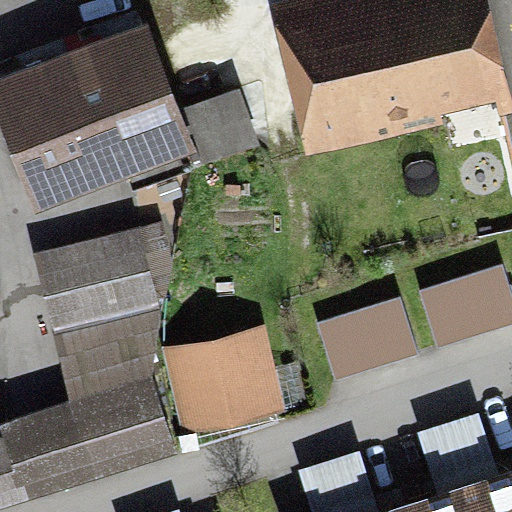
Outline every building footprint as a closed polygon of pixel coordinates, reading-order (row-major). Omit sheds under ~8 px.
[(503,106),(479,0),(343,0),(283,13),(312,148),(503,106)] [(134,184),(192,164),(173,109),(136,8),(0,61),(0,90),(35,188),(84,171),(75,147),(116,133),(134,184)] [(235,87),(173,109),(192,164),(255,142),(235,87)] [(118,237),(38,258),(61,343),(104,331),(99,313),(136,303),(118,237)] [(511,321),(511,308),(499,269),(423,293),(440,344),(511,321)] [(398,301),(321,325),(337,377),(414,352),(398,301)] [(256,332),(172,352),(190,427),(274,408),(256,332)] [(7,433),(0,435),(0,499),(174,445),(152,375),(3,421),(7,433)] [(511,511),(511,467),(368,511),(511,511)]
